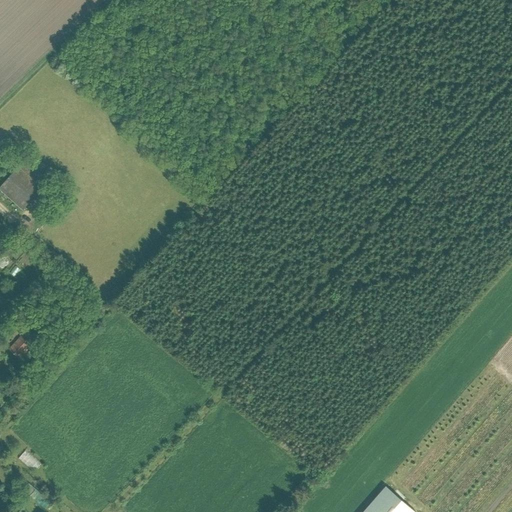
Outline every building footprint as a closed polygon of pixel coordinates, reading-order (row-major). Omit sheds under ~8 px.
[(49,183),(25,161),(0,188),(0,189),(24,211),(49,183)] [(40,336),(48,328),(37,319),(30,326),(34,330),(31,333),(27,330),(9,349),(19,359),(37,339),(36,338),(39,335),(40,336)] [(25,455),(19,462),(33,476),(40,470),(25,455)] [(390,511),(402,498),(388,486),(365,511),(390,511)] [(416,511),(417,511),(403,499),(392,511),(416,511)]
